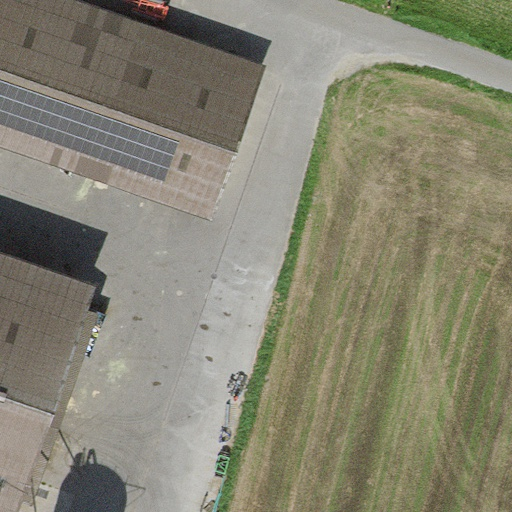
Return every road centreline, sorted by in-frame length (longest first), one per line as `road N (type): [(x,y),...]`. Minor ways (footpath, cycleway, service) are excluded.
road 1 (unknown): [(320,16),(230,265)]
road 2 (unclassified): [(511,82),(274,0)]
